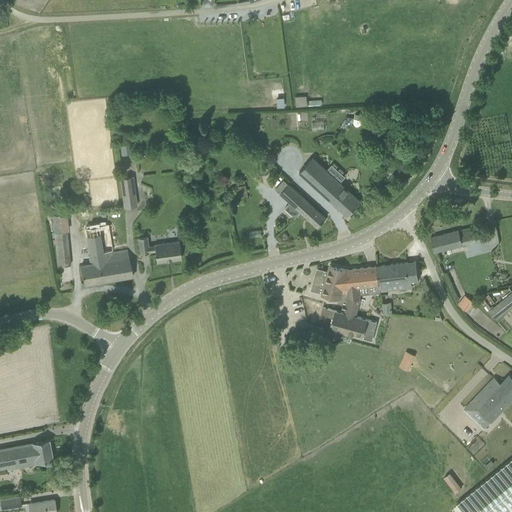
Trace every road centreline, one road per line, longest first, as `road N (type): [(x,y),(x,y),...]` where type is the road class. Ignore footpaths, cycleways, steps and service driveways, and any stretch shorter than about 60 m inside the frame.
road 1 (tertiary): [(117,348),(175,296),(212,278),(350,245),(407,202)]
road 2 (unclassified): [(0,21),(272,0)]
road 3 (unclassified): [(511,364),(466,334),(445,308),(407,202)]
road 4 (tertiary): [(429,183),(511,1)]
road 5 (tertiary): [(85,511),(81,435),(117,348)]
road 6 (unclassified): [(0,323),(47,314),(117,348)]
